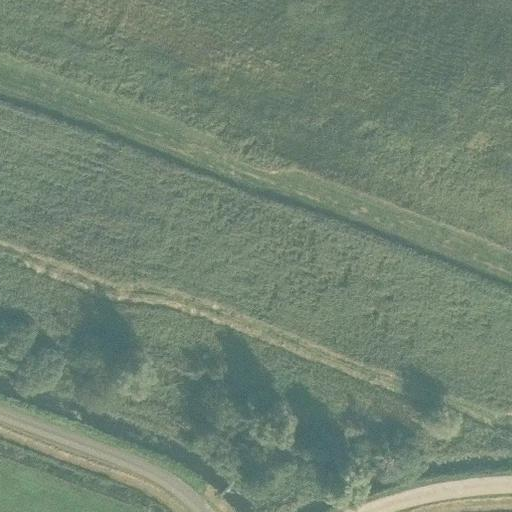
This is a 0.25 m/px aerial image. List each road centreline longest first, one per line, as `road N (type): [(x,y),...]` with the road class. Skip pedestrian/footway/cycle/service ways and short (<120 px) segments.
road 1 (unclassified): [(203,511),(134,468),(0,417)]
road 2 (unclassified): [(511,490),(381,511)]
